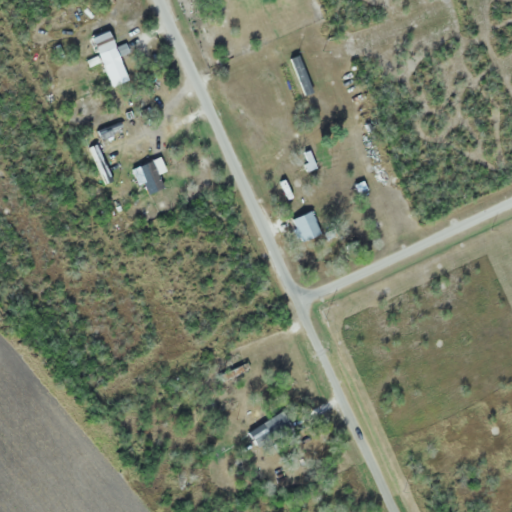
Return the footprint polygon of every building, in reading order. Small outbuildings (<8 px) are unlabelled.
[(278,67),(294,101),(301,98),(285,64),(278,67)] [(97,130),(100,140),(123,131),(120,122),(97,130)] [(89,148),(105,184),(113,181),(96,145),(89,148)] [(167,180),(182,174),(170,147),(155,153),(167,180)] [(292,219),(302,242),(321,235),(312,211),(292,219)] [(248,431),(257,448),(292,429),(284,413),(248,431)]
